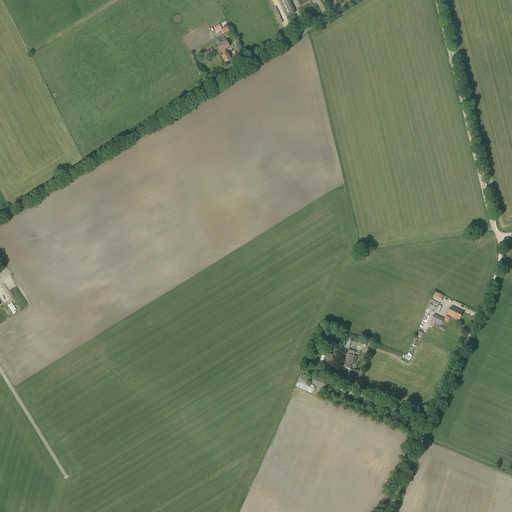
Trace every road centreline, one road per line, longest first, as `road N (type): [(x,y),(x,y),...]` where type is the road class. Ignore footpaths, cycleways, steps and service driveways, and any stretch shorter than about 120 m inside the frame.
road 1 (unclassified): [(0,217),(353,0)]
road 2 (track): [(496,235),(496,275),(386,511)]
road 3 (track): [(436,0),(496,235)]
